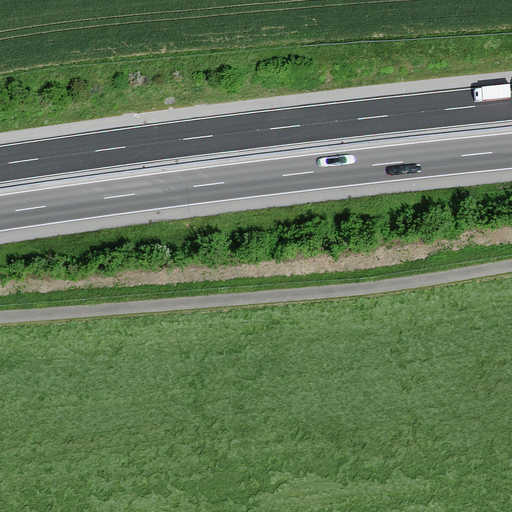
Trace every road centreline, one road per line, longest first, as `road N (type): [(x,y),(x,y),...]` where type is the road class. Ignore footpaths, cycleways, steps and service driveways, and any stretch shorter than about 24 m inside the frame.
road 1 (motorway): [(511,102),(0,164)]
road 2 (motorway): [(0,212),(511,150)]
road 3 (unclassified): [(0,317),(511,266)]
